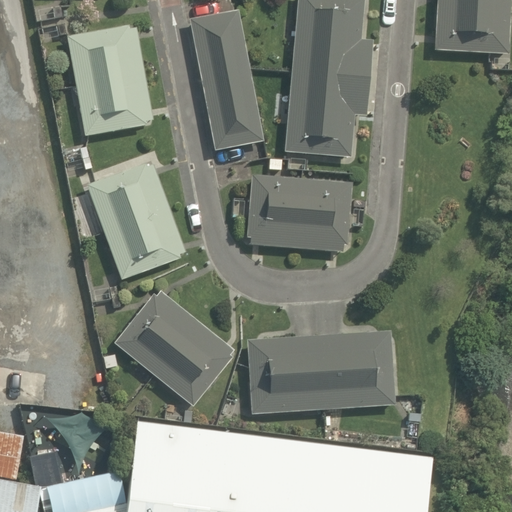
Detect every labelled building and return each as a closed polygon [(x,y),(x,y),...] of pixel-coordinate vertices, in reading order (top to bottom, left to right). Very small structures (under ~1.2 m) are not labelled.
[(365,0),(298,0),(282,153),(348,161),(353,119),(368,120),(376,42),(361,41),(365,0)] [(509,0),(434,0),(430,54),(505,60),(509,0)] [(238,15),(187,25),(212,151),(262,141),(238,15)] [(140,29),(66,42),(83,139),(157,126),(140,29)] [(152,164),(86,188),(121,283),(187,259),(152,164)] [(345,186),(249,179),(244,249),(340,255),(345,186)] [(0,212),(0,470),(30,413),(0,408),(0,405),(13,311),(0,308),(0,238),(4,213),(0,212)] [(230,352),(152,292),(110,346),(189,407),(230,352)] [(388,336),(244,343),(247,416),(392,409),(388,336)] [(428,511),(435,465),(138,424),(132,474),(121,478),(49,491),(53,511),(428,511)] [(0,485),(0,511),(35,511),(38,491),(0,485)]
